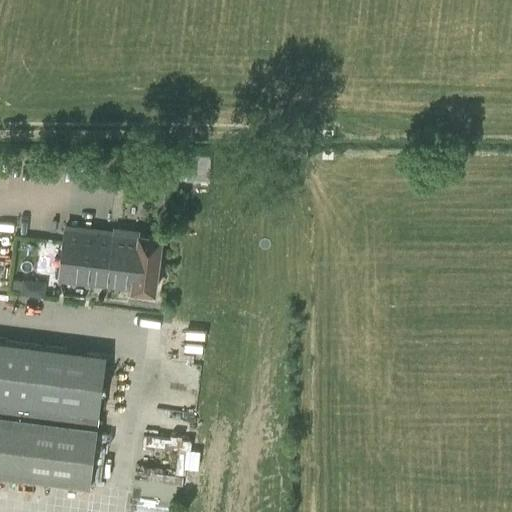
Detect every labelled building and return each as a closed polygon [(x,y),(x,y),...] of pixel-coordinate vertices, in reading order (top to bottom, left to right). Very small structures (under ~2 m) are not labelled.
[(162,172),(168,183),(179,177),(173,166),(162,172)] [(132,289),(154,292),(162,237),(114,230),(113,233),(67,227),(60,278),(133,287),(132,289)] [(13,279),(11,287),(21,288),(22,280),(13,279)] [(30,281),(23,280),(21,292),(31,293),(32,286),(30,281)] [(163,313),(162,320),(171,321),(172,315),(163,313)] [(0,340),(0,475),(89,487),(106,354),(0,340)] [(185,469),(188,445),(178,444),(176,468),(185,469)]
